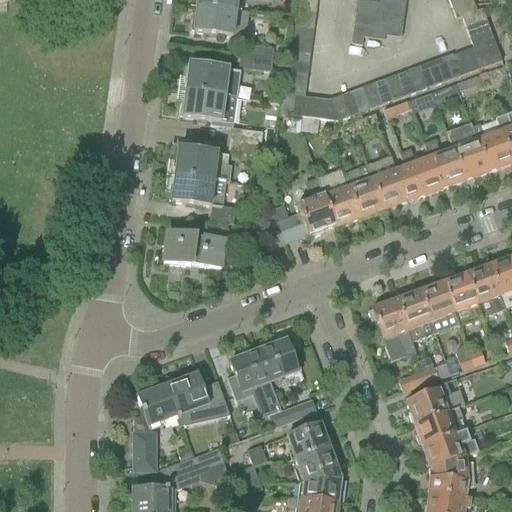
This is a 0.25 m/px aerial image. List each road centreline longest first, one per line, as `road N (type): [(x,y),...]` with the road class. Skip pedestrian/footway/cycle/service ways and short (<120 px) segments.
road 1 (unclassified): [(96,347),(143,0)]
road 2 (unclassified): [(96,347),(149,353),(311,300)]
road 3 (unclassified): [(375,511),(361,430),(311,300)]
road 4 (unclassified): [(311,300),(511,223)]
road 5 (unclassified): [(81,511),(86,385),(96,347)]
